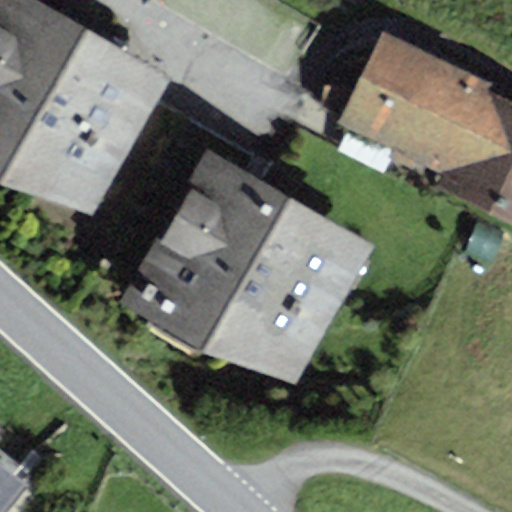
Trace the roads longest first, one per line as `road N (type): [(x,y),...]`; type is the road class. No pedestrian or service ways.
road 1 (tertiary): [(239,511),(0,293)]
road 2 (residential): [(242,511),(310,460),(346,455),(475,511)]
road 3 (residential): [(121,0),(295,106)]
